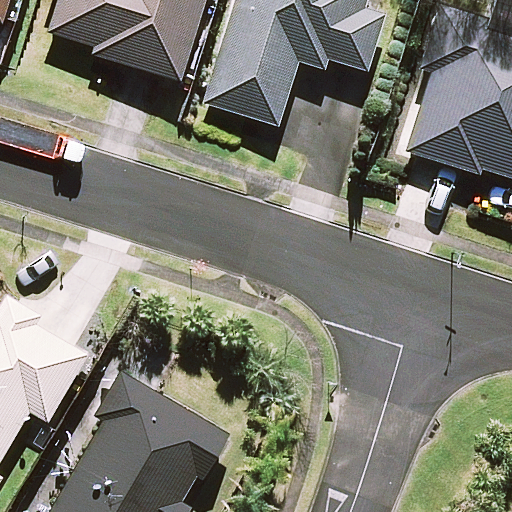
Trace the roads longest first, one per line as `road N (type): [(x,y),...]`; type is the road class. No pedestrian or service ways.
road 1 (residential): [(0,160),(418,295)]
road 2 (residential): [(418,295),(348,511)]
